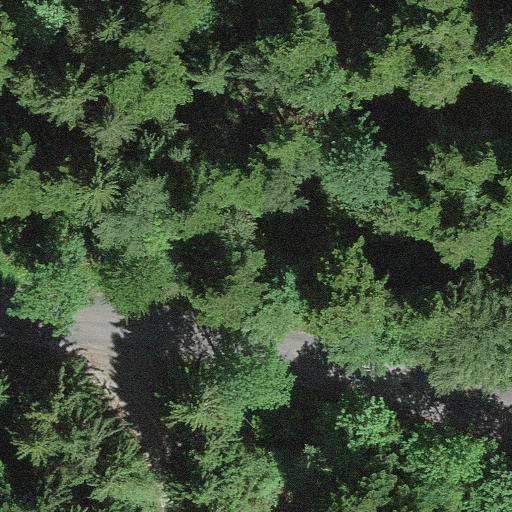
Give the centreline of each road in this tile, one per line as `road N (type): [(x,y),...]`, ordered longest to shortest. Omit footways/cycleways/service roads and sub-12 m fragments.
road 1 (tertiary): [(511,413),(196,335),(0,314)]
road 2 (track): [(179,511),(164,452),(88,318)]
